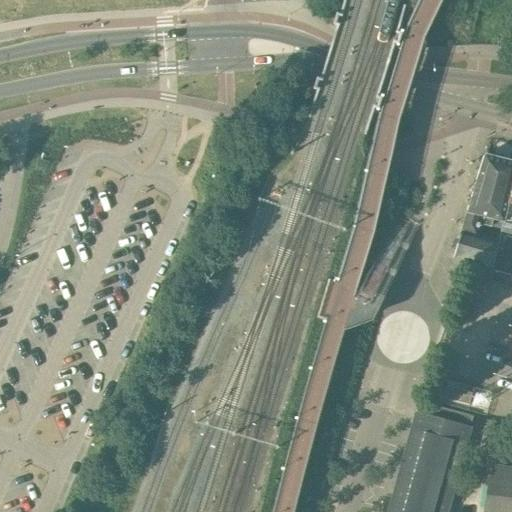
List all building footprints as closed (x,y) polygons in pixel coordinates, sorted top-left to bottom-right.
[(454,257),(465,261),(493,269),(499,242),(481,236),(485,224),(491,226),(493,219),(504,222),(511,187),(511,161),(507,161),(506,158),(497,156),(495,158),(484,155),(454,257)] [(511,187),(504,222),(499,242),(493,269),(511,275),(511,187)] [(469,405),(472,393),(453,388),(450,400),(469,405)] [(416,418),(390,511),(446,511),(473,416),(420,402),(416,418)] [(511,511),(511,468),(496,466),(494,479),(488,478),(483,511),(490,511),(511,511)]
